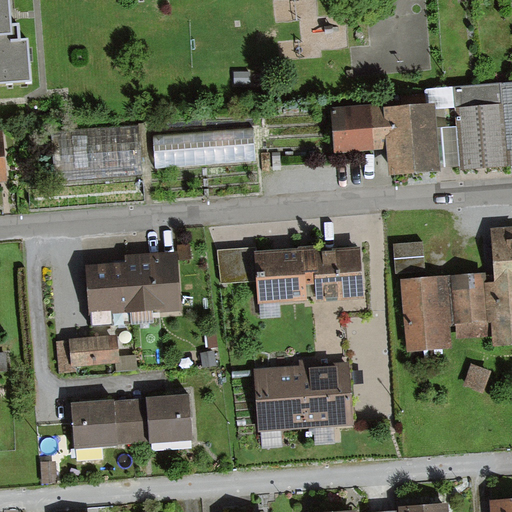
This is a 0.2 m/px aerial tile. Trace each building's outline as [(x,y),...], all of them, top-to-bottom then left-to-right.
[(6,0),(0,0),(0,83),(28,81),(25,40),(18,41),(17,25),(8,26),(6,0)] [(511,82),(452,87),(458,169),(511,165),(511,82)] [(429,102),(330,109),(333,149),(386,145),(388,170),(434,167),(429,102)] [(135,128),(48,134),(51,181),(138,176),(135,128)] [(248,128),(150,136),(153,170),(251,162),(248,128)] [(141,204),(139,181),(25,190),(27,213),(141,204)] [(511,229),(492,230),(493,244),(480,245),(482,275),(405,279),(409,347),(450,345),(449,335),(494,332),(495,343),(511,341),(511,229)] [(422,272),(420,242),(392,244),(393,273),(422,272)] [(253,248),(255,281),(256,302),(361,296),(358,247),(314,250),(314,245),(253,248)] [(255,281),(253,248),(217,250),(219,283),(255,281)] [(124,255),(124,264),(126,305),(177,303),(175,253),(124,255)] [(126,305),(124,264),(85,266),(87,307),(126,305)] [(66,340),(68,364),(117,361),(115,336),(66,340)] [(487,372),(470,365),(462,384),(479,391),(487,372)] [(257,369),(259,429),(348,426),(346,366),(257,369)] [(189,439),(187,394),(144,397),(147,441),(189,439)] [(113,443),(147,441),(144,397),(111,399),(113,443)] [(113,443),(111,399),(69,401),(71,445),(113,443)] [(51,463),(37,463),(37,485),(52,485),(51,463)] [(511,511),(511,501),(490,503),(490,511),(511,511)] [(398,506),(398,511),(446,511),(446,503),(398,506)]
